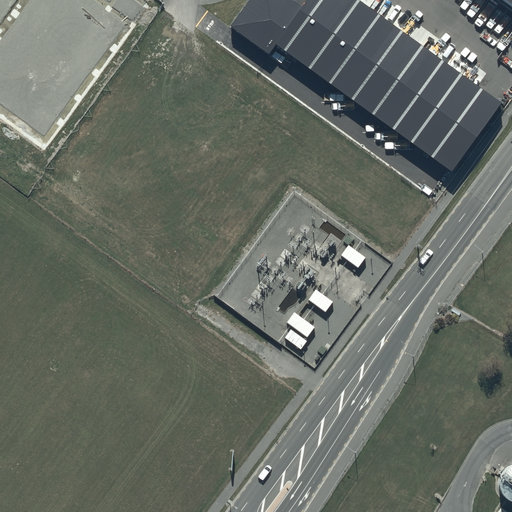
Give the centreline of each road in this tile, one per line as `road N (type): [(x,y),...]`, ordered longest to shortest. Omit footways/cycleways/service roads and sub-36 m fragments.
road 1 (secondary): [(242,511),(359,351),(395,324)]
road 2 (secondary): [(395,324),(381,366),(289,511)]
road 3 (secondary): [(395,324),(511,166)]
